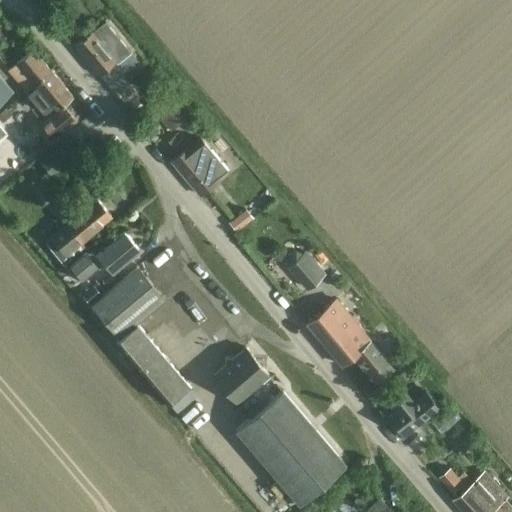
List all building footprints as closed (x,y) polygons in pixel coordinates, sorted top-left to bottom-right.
[(91,32),(75,45),(99,73),(108,84),(137,59),(130,50),(112,29),(104,20),(91,32)] [(27,91),(50,71),(32,49),(16,63),(17,63),(9,70),(27,91)] [(50,71),(27,91),(48,116),(38,124),(52,140),(76,120),(64,105),(73,97),(51,70),(50,71)] [(0,100),(12,90),(0,76),(0,100)] [(170,130),(189,114),(168,90),(149,106),(170,130)] [(138,101),(131,107),(136,113),(144,107),(138,101)] [(5,108),(0,111),(0,120),(1,122),(10,115),(5,108)] [(199,194),(216,180),(229,170),(201,136),(171,160),(199,194)] [(49,147),(40,137),(30,145),(39,156),(49,147)] [(68,263),(84,250),(86,252),(87,251),(80,241),(110,216),(96,199),(66,223),(50,236),(57,245),(52,249),(65,266),(68,263)] [(235,232),(252,217),(245,208),(227,223),(235,232)] [(89,256),(97,265),(99,268),(105,263),(112,271),(138,248),(124,231),(97,253),(95,256),(93,253),(89,256)] [(97,265),(89,256),(86,252),(84,250),(68,263),(70,265),(81,279),(97,265)] [(290,252),(287,258),(289,265),(302,253),(296,250),(290,252)] [(302,253),(289,265),(309,287),(323,274),(310,259),(303,252),(302,253)] [(168,401),(172,399),(189,385),(136,321),(164,298),(136,266),(91,304),(119,337),(116,339),(168,401)] [(93,285),(81,294),(88,303),(100,293),(93,285)] [(393,368),(336,300),(307,323),(340,363),(352,353),(376,382),(393,368)] [(218,371),(250,407),(276,384),(246,348),(218,371)] [(416,392),(410,385),(404,390),(389,402),(395,409),(388,414),(404,433),(426,416),(439,405),(426,389),(421,393),(419,390),(416,392)] [(297,504),(344,463),(282,390),(235,431),(297,504)] [(450,407),(433,423),(441,432),(458,416),(450,407)] [(459,476),(451,467),(441,476),(457,494),(454,497),(466,511),(511,511),(511,505),(506,499),(507,496),(486,471),(473,482),(464,471),(459,476)] [(345,497),(342,504),(352,508),(355,501),(345,497)]
